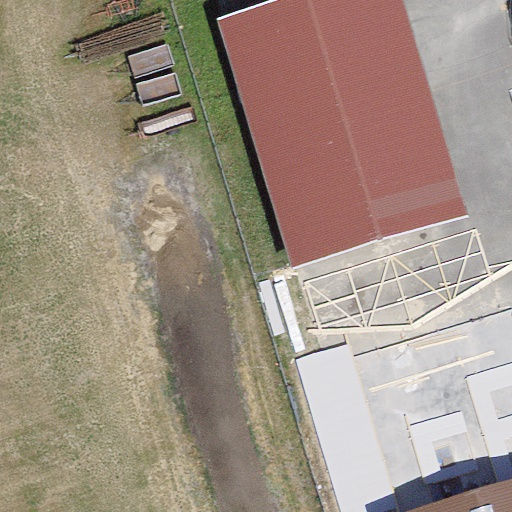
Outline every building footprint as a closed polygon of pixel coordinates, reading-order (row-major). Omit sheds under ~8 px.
[(470,219),(405,0),(300,0),(220,24),(292,271),(470,219)] [(0,189),(0,246),(20,239),(0,189)] [(310,320),(339,407),(511,349),(511,282),(503,256),(310,320)] [(46,340),(60,398),(117,385),(103,326),(46,340)] [(511,511),(511,487),(434,511),(511,511)]
